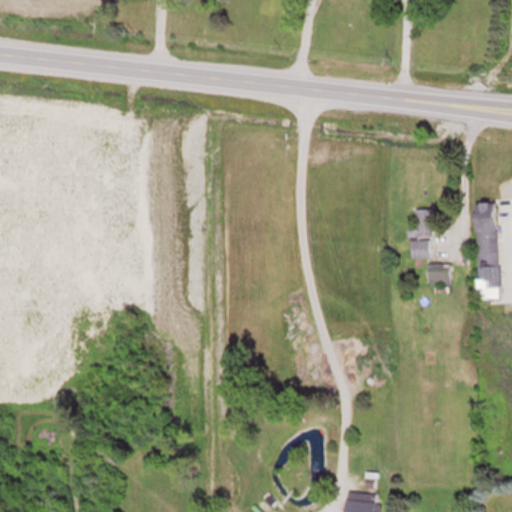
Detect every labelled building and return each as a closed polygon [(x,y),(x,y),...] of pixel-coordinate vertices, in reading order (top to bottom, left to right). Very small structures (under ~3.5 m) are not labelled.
[(479,297),(499,297),(499,202),(478,202),(479,297)] [(434,208),(417,208),(417,223),(410,223),(410,235),(434,235),(434,208)] [(431,239),(412,239),(413,257),(431,257),(431,239)] [(452,262),(429,262),(429,283),(452,283),(452,262)] [(381,511),(381,502),(375,502),(375,493),(348,491),(347,511),(373,511),(374,511),(381,511)]
